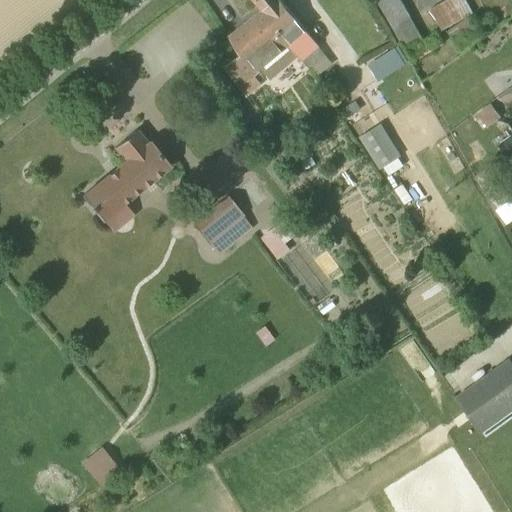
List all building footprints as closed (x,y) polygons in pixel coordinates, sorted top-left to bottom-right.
[(269,22),(299,57),(302,62),(320,47),(306,31),(280,0),(253,0),(263,11),(253,19),(262,29),(269,22)] [(375,0),(405,51),(424,40),(400,0),(375,0)] [(442,31),(474,13),(466,0),(447,0),(430,10),(442,31)] [(468,17),(447,31),(462,54),(483,39),(468,17)] [(270,82),(299,57),(269,22),(262,29),(253,19),(230,38),(241,55),(225,66),(247,97),(261,85),(253,75),(260,69),(270,82)] [(406,51),(413,63),(444,45),(437,33),(406,51)] [(394,48),(383,55),(394,72),(405,65),(395,49),(394,48)] [(491,105),(478,115),(486,127),(500,118),(491,105)] [(401,156),(381,125),(360,138),(381,169),(401,156)] [(103,223),(172,168),(151,143),(148,145),(137,132),(116,150),(126,163),(83,199),(103,223)] [(511,151),(511,137),(498,146),(505,156),(511,151)] [(193,227),(208,246),(244,217),(229,198),(193,227)] [(244,217),(208,246),(217,257),(253,228),(244,217)] [(258,236),(275,259),(288,249),(271,226),(258,236)] [(455,398),(480,433),(511,410),(511,361),(510,359),(455,398)] [(111,478),(108,474),(117,467),(105,452),(95,460),(91,455),(81,464),(100,487),(111,478)]
